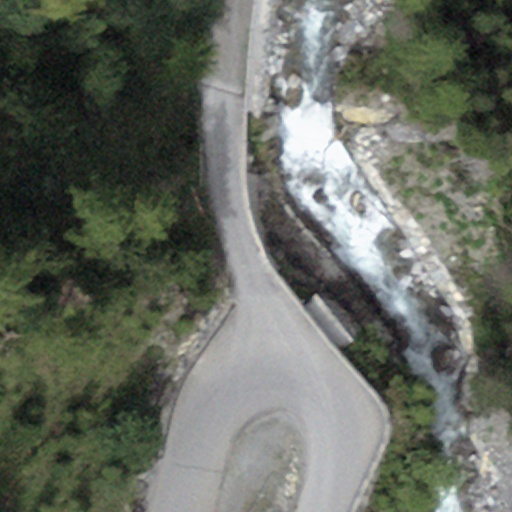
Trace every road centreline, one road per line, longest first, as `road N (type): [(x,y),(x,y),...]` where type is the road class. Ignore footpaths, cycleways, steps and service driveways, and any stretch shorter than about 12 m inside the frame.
road 1 (unclassified): [(258,385),(218,147),(225,0)]
road 2 (unclassified): [(318,511),(334,460),(333,415),(294,383),(258,385)]
road 3 (unclassified): [(258,385),(210,410),(180,511)]
